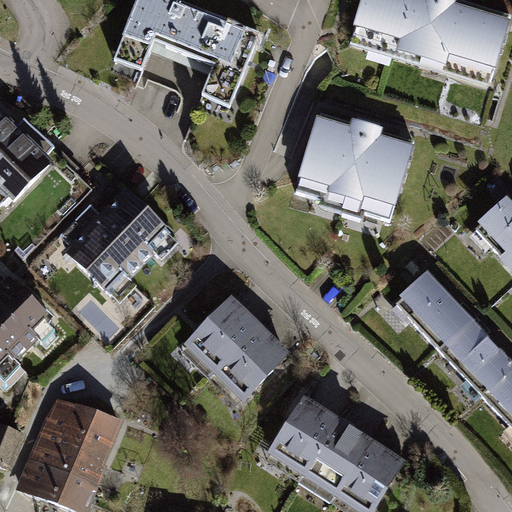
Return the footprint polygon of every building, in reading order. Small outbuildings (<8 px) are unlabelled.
[(259,42),(159,0),(139,0),(111,67),(141,80),(152,54),(212,79),(201,105),(228,116),(259,42)] [(510,26),(423,0),(364,0),(350,46),(491,89),(510,26)] [(24,123),(14,132),(0,118),(0,205),(6,212),(50,170),(44,164),(54,155),(24,123)] [(416,155),(317,125),(293,206),(392,235),(416,155)] [(172,247),(126,200),(63,262),(109,309),(172,247)] [(511,201),(472,239),(511,281),(511,201)] [(511,366),(430,278),(395,310),(511,436),(511,366)] [(9,285),(0,293),(0,370),(47,325),(9,285)] [(230,309),(183,357),(239,412),(286,364),(230,309)] [(85,511),(118,432),(52,406),(16,495),(58,511),(85,511)] [(375,511),(402,470),(304,408),(267,467),(338,511),(375,511)] [(22,445),(0,436),(0,475),(9,479),(22,445)]
